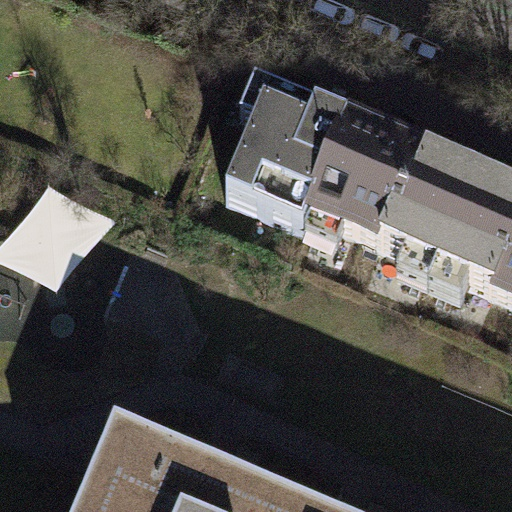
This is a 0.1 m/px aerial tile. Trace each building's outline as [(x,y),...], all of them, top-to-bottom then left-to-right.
[(312,226),(350,134),(310,118),(271,101),(227,208),(304,241),(312,226)] [(350,134),(312,226),(438,281),(477,189),(414,162),(350,134)] [(511,204),(477,189),(438,281),(511,312),(511,204)] [(133,451),(106,511),(253,511),(257,503),(208,482),(133,451)] [(278,511),(257,503),(253,511),(278,511)]
